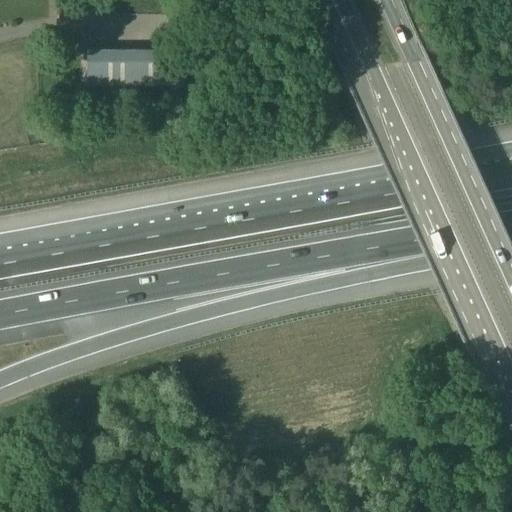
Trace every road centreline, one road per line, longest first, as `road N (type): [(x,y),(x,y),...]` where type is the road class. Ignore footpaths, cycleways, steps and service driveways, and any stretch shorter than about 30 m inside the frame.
road 1 (motorway): [(507,173),(0,267)]
road 2 (motorway): [(0,380),(475,232)]
road 3 (motorway): [(0,316),(475,232)]
road 4 (primary): [(343,0),(511,379)]
road 5 (primary): [(511,276),(388,0)]
